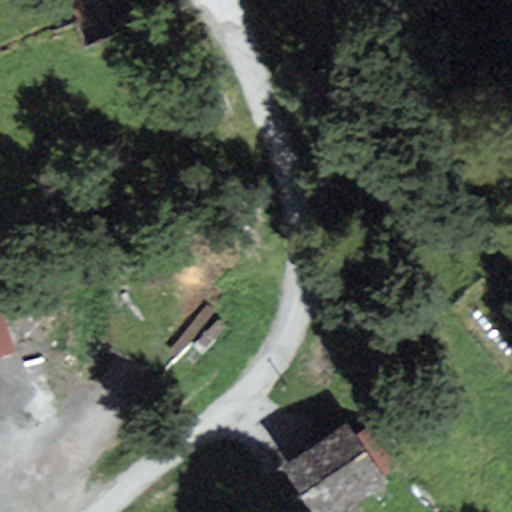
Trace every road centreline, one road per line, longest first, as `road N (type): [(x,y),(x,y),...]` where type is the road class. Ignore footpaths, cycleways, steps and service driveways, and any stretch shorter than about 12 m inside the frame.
road 1 (track): [(300,297),(298,203),(221,0)]
road 2 (residential): [(100,511),(264,373),(285,343),(300,297)]
